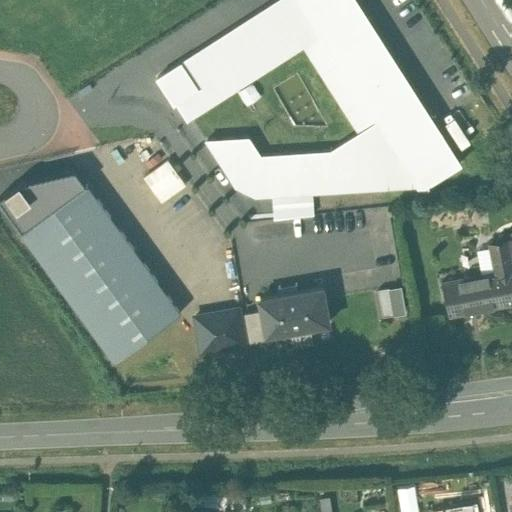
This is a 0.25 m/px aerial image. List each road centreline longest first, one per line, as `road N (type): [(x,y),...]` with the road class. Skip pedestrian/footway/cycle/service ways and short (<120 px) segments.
road 1 (secondary): [(511,400),(0,436)]
road 2 (residential): [(0,75),(21,80),(39,98),(43,123),(30,139),(0,146)]
